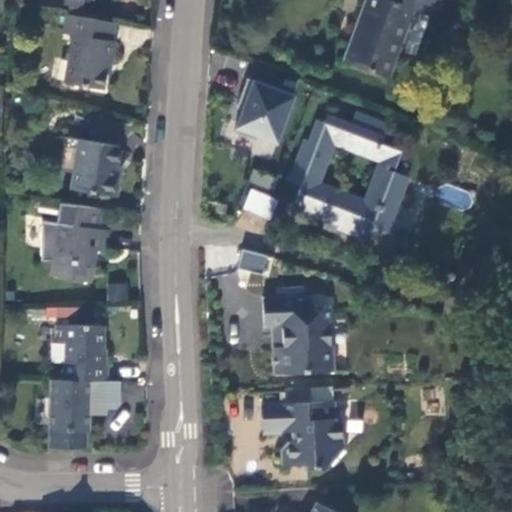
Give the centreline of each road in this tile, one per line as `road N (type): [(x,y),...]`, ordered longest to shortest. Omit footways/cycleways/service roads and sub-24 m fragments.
road 1 (tertiary): [(175,486),(170,225),(191,0)]
road 2 (track): [(170,225),(256,234),(452,300),(511,330)]
road 3 (residential): [(0,477),(31,487),(175,486)]
